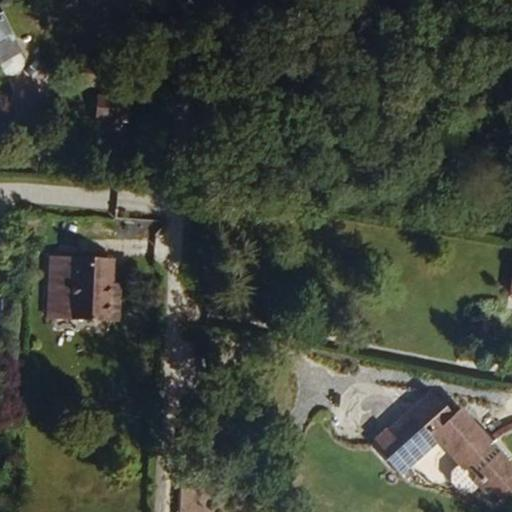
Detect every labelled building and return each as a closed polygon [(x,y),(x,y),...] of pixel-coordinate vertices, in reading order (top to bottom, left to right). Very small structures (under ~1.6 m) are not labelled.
[(22,57),(0,22),(0,67),(1,69),(22,57)] [(128,139),(134,108),(108,103),(102,133),(128,139)] [(106,285),(108,253),(43,249),(41,305),(113,310),(114,286),(106,285)] [(448,435),(431,415),(430,407),(438,403),(444,405),(457,419),(464,413),(440,388),(404,422),(430,451),(448,435)] [(497,437),(470,406),(464,413),(457,419),(444,405),(438,403),(430,407),(431,415),(448,435),(450,433),(469,456),(462,462),(462,472),(470,482),(480,483),(489,477),(501,491),(511,481),(511,441),(504,432),(497,437)] [(430,451),(404,422),(386,438),(413,468),(430,451)]
